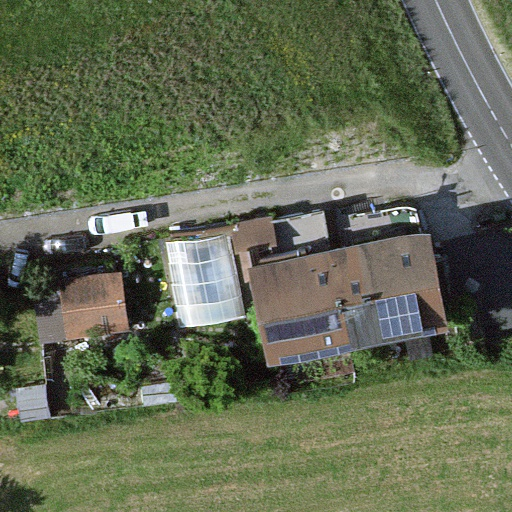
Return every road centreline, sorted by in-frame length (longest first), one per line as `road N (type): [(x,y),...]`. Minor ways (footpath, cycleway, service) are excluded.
road 1 (residential): [(511,151),(0,238)]
road 2 (secondary): [(435,0),(511,146)]
